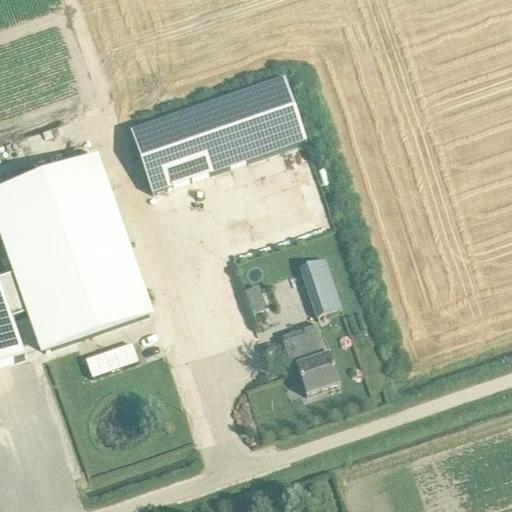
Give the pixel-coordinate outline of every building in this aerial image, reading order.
[(153,197),(306,144),(285,82),(209,108),(209,109),(132,135),(153,197)] [(45,355),(148,319),(95,166),(0,199),(0,224),(18,277),(32,317),(45,355)] [(317,320),(342,312),(335,293),(325,263),(300,271),(311,301),(317,320)] [(241,272),(229,274),(234,302),(247,299),(241,272)] [(0,370),(26,362),(13,324),(32,317),(18,277),(0,283),(0,370)] [(305,338),(283,345),(292,372),(297,370),(307,399),(340,388),(325,344),(322,335),(306,341),(305,338)]
